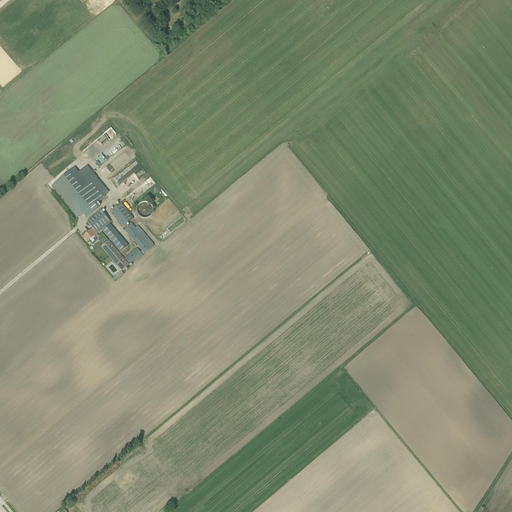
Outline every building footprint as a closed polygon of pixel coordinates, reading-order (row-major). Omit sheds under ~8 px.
[(87,167),(78,173),(74,168),(51,188),(76,218),(83,213),(86,218),(98,208),(96,205),(105,197),(109,193),(96,179),(97,178),(87,167)] [(133,219),(121,204),(111,212),(123,227),(133,219)] [(155,213),(155,211),(155,210),(154,209),(153,207),(152,206),(151,205),(150,204),(147,204),(146,204),(144,204),(143,205),(142,205),(140,207),(140,208),(139,209),(139,211),(139,213),(139,214),(140,216),(141,217),(142,218),(144,219),(146,219),(148,219),(149,219),(151,218),(152,217),(153,216),(154,214),(155,213)] [(128,246),(127,246),(109,224),(111,223),(101,211),(86,223),(92,229),(97,235),(101,231),(120,253),(122,255),(127,252),(128,248),(127,247),(128,246)] [(135,228),(132,224),(124,230),(142,251),(141,252),(143,254),(154,245),(138,226),(135,228)] [(98,237),(97,235),(92,229),(83,237),(87,242),(88,241),(91,245),(92,245),(97,241),(97,240),(96,239),(98,237)] [(100,247),(121,272),(128,265),(108,241),(100,247)] [(137,249),(125,258),(130,265),(142,255),(137,249)] [(115,282),(123,275),(121,272),(113,279),(115,282)]
